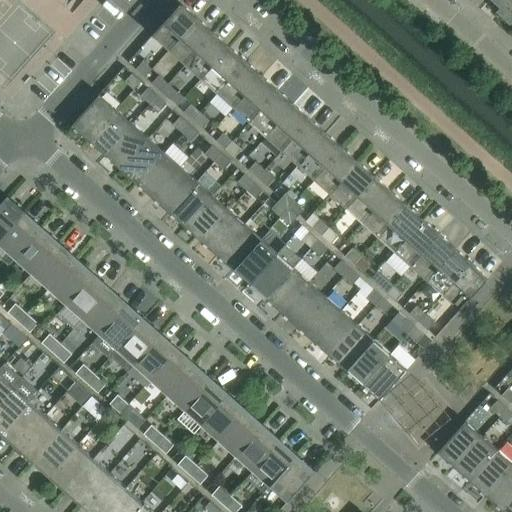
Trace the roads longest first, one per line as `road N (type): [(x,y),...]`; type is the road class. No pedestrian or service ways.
road 1 (residential): [(442,511),(27,140)]
road 2 (residential): [(511,244),(238,0)]
road 3 (residential): [(27,140),(151,0)]
